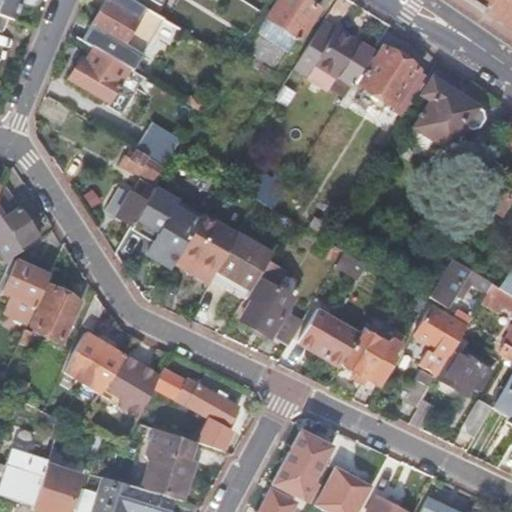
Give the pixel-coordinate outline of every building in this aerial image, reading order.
[(0,0),(0,16),(7,19),(12,20),(18,0),(0,0)] [(126,68),(130,70),(160,21),(140,9),(136,4),(129,0),(104,0),(80,41),(92,48),(126,68)] [(303,0),(276,0),(265,17),(298,39),(318,9),(303,0)] [(511,0),(466,0),(511,29),(511,0)] [(329,90),(342,98),(371,52),(335,30),(313,63),(336,78),(329,90)] [(106,101),(126,68),(92,48),(83,64),(77,61),(67,79),(106,101)] [(400,96),(410,102),(426,77),(382,48),(359,84),(394,106),(400,96)] [(254,82),(275,96),(291,71),(270,57),(254,82)] [(419,117),(405,138),(424,150),(431,141),(447,151),(454,140),(456,141),(458,138),(457,137),(463,126),(468,130),(477,127),(482,120),(480,111),(430,80),(420,95),(429,101),(421,114),(419,113),(417,116),(419,117)] [(511,117),(500,136),(511,145),(511,117)] [(135,150),(136,151),(162,166),(171,152),(179,140),(151,123),(135,150)] [(162,166),(136,151),(134,155),(128,152),(126,156),(123,154),(117,165),(138,178),(130,194),(117,187),(104,210),(131,226),(152,189),(161,174),(162,166)] [(250,180),(242,193),(256,201),(271,210),(288,183),(274,174),(264,188),(250,180)] [(3,188),(0,195),(0,229),(5,226),(18,246),(35,235),(17,207),(16,208),(3,188)] [(152,189),(131,226),(166,246),(187,210),(152,189)] [(484,203),(482,207),(493,214),(503,197),(492,190),(484,203)] [(466,192),(458,203),(471,211),(478,199),(466,192)] [(460,229),(466,232),(482,207),(484,203),(478,199),(471,211),(458,203),(457,202),(452,210),(467,219),(460,229)] [(200,216),(172,265),(207,285),(211,279),(235,236),(200,216)] [(313,217),(305,230),(322,241),(331,228),(313,217)] [(236,235),(235,236),(211,279),(244,298),(247,293),(256,279),(266,262),(270,255),(236,235)] [(363,265),(342,253),(334,266),(355,278),(363,265)] [(8,259),(0,277),(0,288),(12,261),(8,259)] [(450,260),(428,296),(439,303),(440,302),(443,304),(445,302),(447,303),(456,290),(462,279),(467,282),(486,293),(491,284),(450,260)] [(3,313),(27,324),(48,276),(12,261),(0,288),(0,291),(10,296),(3,313)] [(256,279),(247,293),(244,298),(232,318),(267,338),(268,336),(285,347),(299,324),(282,314),(290,300),(273,289),(283,272),(266,262),(256,279)] [(511,268),(498,288),(511,296),(511,268)] [(462,279),(456,290),(461,293),(467,282),(462,279)] [(511,296),(498,288),(491,284),(486,293),(480,302),(493,309),(498,300),(511,308),(511,340),(509,345),(505,343),(499,353),(503,355),(506,351),(511,354),(511,296)] [(49,288),(31,326),(60,339),(77,301),(49,288)] [(104,305),(95,292),(83,319),(95,325),(104,305)] [(416,367),(434,378),(435,376),(436,374),(447,356),(459,336),(470,318),(456,309),(452,314),(448,311),(444,317),(429,308),(414,332),(436,345),(433,350),(429,356),(425,353),(416,367)] [(336,368),(338,364),(357,334),(315,309),(297,340),(310,349),(309,350),(336,368)] [(24,329),(18,343),(25,346),(31,332),(24,329)] [(357,334),(338,364),(355,375),(356,374),(374,385),(392,357),(383,351),(386,345),(360,329),(357,334)] [(392,357),(404,336),(395,331),(386,345),(383,351),(392,357)] [(64,373),(99,394),(121,356),(85,334),(74,351),(64,373)] [(459,336),(447,356),(454,360),(458,354),(466,340),(459,336)] [(488,372),(458,354),(454,360),(447,356),(436,374),(435,376),(466,395),(475,382),(480,385),(488,372)] [(121,356),(99,394),(138,417),(152,388),(156,377),(121,356)] [(184,382),(161,368),(156,377),(152,388),(173,401),(185,408),(186,406),(207,418),(198,435),(195,443),(220,452),(230,430),(226,427),(236,408),(186,379),(184,382)] [(401,403),(414,410),(415,407),(421,398),(431,382),(418,375),(401,403)] [(490,409),(475,435),(511,452),(511,396),(501,391),(490,409)] [(421,398),(415,407),(414,410),(405,425),(418,431),(433,405),(421,398)] [(459,430),(472,438),(475,435),(490,409),(477,402),(459,430)] [(141,489),(173,499),(180,501),(193,460),(188,459),(194,442),(176,436),(173,435),(164,432),(152,428),(143,458),(149,463),(141,489)] [(299,432),(277,473),(306,488),(315,472),(320,474),(328,460),(327,460),(339,439),(328,433),(321,444),(299,432)] [(0,480),(0,495),(31,505),(44,464),(46,460),(11,448),(0,480)] [(383,463),(371,485),(383,491),(395,469),(383,463)] [(31,505),(30,508),(42,511),(66,511),(79,476),(44,464),(31,505)] [(334,469),(314,505),(326,511),(352,511),(366,486),(334,469)] [(300,498),(306,488),(277,473),(271,483),(300,498)] [(83,490),(75,511),(168,511),(173,499),(141,489),(104,477),(99,494),(83,490)] [(258,511),(286,511),(292,503),(269,491),(258,511)] [(419,511),(460,511),(428,497),(419,511)] [(400,511),(374,498),(366,511),(400,511)]
